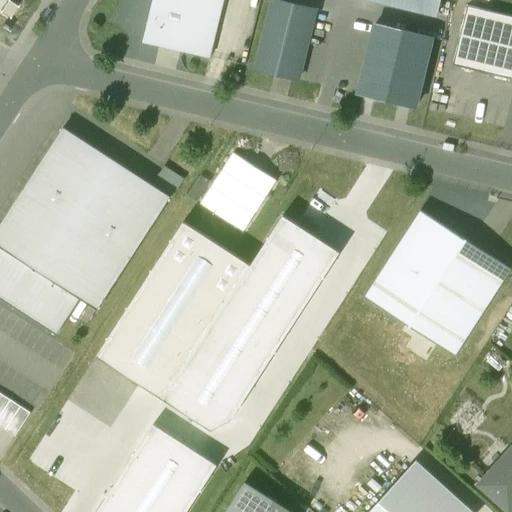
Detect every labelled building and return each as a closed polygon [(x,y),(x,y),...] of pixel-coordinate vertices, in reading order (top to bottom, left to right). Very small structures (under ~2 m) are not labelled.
[(152,0),(143,42),(182,51),(190,16),(218,23),(223,0),(152,0)] [(315,10),(274,0),(272,0),(256,69),(298,79),(315,10)] [(378,0),(437,14),(440,0),(378,0)] [(511,16),(467,6),(453,65),(511,79),(511,16)] [(432,38),(375,24),(358,94),(415,107),(432,38)] [(63,127),(0,224),(0,246),(80,298),(97,310),(171,197),(63,127)] [(276,180),(233,152),(200,203),(243,231),(276,180)] [(511,267),(421,210),(364,299),(455,356),(511,267)] [(250,264),(163,399),(211,430),(231,420),(340,252),(283,215),(250,264)] [(183,221),(96,355),(163,399),(250,264),(183,221)] [(80,298),(0,246),(0,298),(56,335),(80,298)] [(0,420),(20,434),(37,408),(0,385),(0,420)] [(186,511),(217,464),(154,423),(95,511),(186,511)] [(511,447),(479,484),(509,511),(511,507),(511,447)] [(474,511),(416,460),(369,511),(474,511)] [(292,511),(245,481),(224,511),(292,511)]
